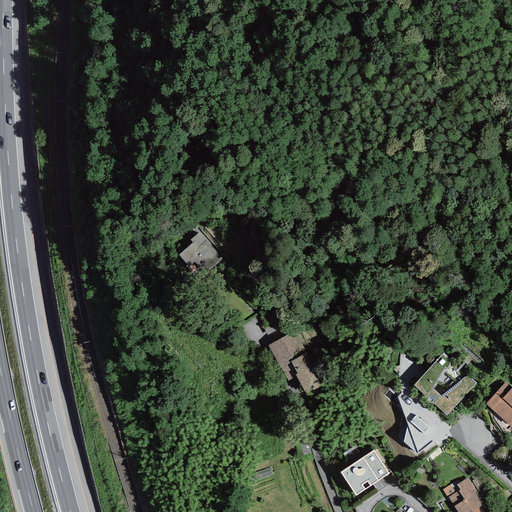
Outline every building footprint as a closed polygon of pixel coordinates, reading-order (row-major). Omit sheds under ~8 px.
[(222,258),(198,231),(189,238),(191,241),(178,252),(199,277),(222,258)] [(294,334),(267,349),(294,398),(320,384),(294,334)] [(443,354),(409,386),(442,417),(475,385),(466,377),(438,397),(430,390),(453,363),(443,354)] [(511,391),(502,383),(481,405),(508,431),(511,426),(511,391)] [(436,434),(431,429),(434,426),(420,414),(400,436),(419,453),(436,434)] [(368,451),(362,440),(344,451),(350,461),(368,451)] [(381,446),(334,471),(347,495),(394,469),(381,446)] [(471,511),(485,504),(469,477),(441,494),(451,511),(471,511)] [(398,511),(412,511),(404,502),(396,508),(398,511)]
